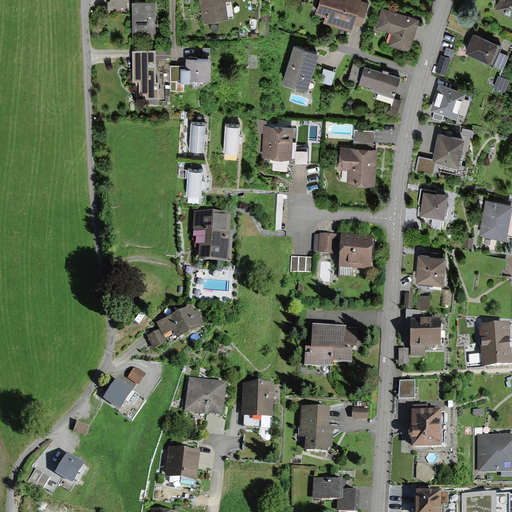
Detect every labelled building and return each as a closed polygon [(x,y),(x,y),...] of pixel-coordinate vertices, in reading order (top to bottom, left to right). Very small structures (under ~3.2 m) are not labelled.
[(200,0),(204,24),(229,20),(226,3),(243,1),(242,0),(200,0)] [(320,0),(316,14),(326,17),(324,23),(352,33),(355,24),(362,26),(369,4),(361,1),(361,0),(320,0)] [(511,0),(500,0),(497,7),(511,13),(511,0)] [(155,2),(132,3),(133,35),(156,34),(155,2)] [(419,20),(381,9),(376,29),(391,34),(388,46),(410,52),(419,20)] [(474,36),(466,54),(502,71),(508,57),(499,52),(501,48),(474,36)] [(319,55),(295,47),(283,85),(307,93),(319,55)] [(454,50),(447,48),(444,55),(452,57),(454,50)] [(154,51),(133,52),(133,83),(140,83),(140,96),(146,95),(146,99),(158,99),(158,83),(154,83),(154,51)] [(257,55),(249,55),(249,68),(257,68),(257,55)] [(451,59),(441,56),(435,72),(445,76),(451,59)] [(210,59),(186,59),(186,65),(170,65),(170,92),(178,92),(178,82),(210,82),(210,59)] [(354,63),(349,80),(375,89),(374,91),(395,98),(401,78),(354,63)] [(335,73),(324,69),(320,82),(331,85),(335,73)] [(509,81),(499,76),(494,87),(504,91),(509,81)] [(467,93),(440,84),(429,112),(434,113),(432,117),(442,121),(443,116),(457,121),(467,93)] [(394,99),(389,115),(396,117),(401,101),(394,99)] [(266,126),(267,121),(263,120),(258,119),(257,132),(263,133),(262,160),(270,160),(270,163),(309,165),(310,148),(297,148),(298,127),(266,126)] [(207,123),(192,121),(189,149),(205,150),(207,123)] [(240,125),(226,124),(224,151),(238,152),(240,125)] [(474,131),(463,129),(461,135),(472,138),(474,131)] [(356,144),(356,149),(373,149),(374,131),(354,130),(354,143),(356,144)] [(464,141),(439,135),(434,159),(433,162),(436,163),(458,168),(464,141)] [(356,149),(340,147),(339,170),(348,171),(347,185),(375,187),(378,150),(373,149),(356,149)] [(433,162),(434,159),(419,156),(416,172),(433,176),(436,163),(433,162)] [(203,169),(188,168),(186,195),(202,196),(203,169)] [(436,192),(421,189),(418,205),(422,205),(420,216),(445,221),(449,197),(435,195),(436,192)] [(511,206),(486,201),(479,236),(506,241),(507,236),(511,237),(511,206)] [(230,213),(195,211),(193,243),(199,243),(199,257),(228,259),(230,213)] [(379,275),(380,242),(340,241),(339,273),(379,275)] [(314,257),(292,256),(291,271),(313,272),(314,257)] [(447,259),(420,256),(417,284),(444,287),(447,259)] [(405,293),(404,307),(413,308),(414,293),(405,293)] [(430,297),(419,296),(418,309),(429,310),(430,297)] [(192,304),(157,321),(160,328),(164,335),(173,330),(178,338),(206,324),(198,309),(195,311),(192,304)] [(422,318),(421,311),(406,310),(405,328),(411,328),(411,318),(422,318)] [(422,318),(411,318),(411,328),(411,355),(426,355),(426,347),(430,347),(430,350),(444,350),(444,330),(441,330),(441,318),(422,318)] [(511,352),(510,321),(479,323),(482,364),(511,362),(511,352)] [(353,347),(352,347),(352,344),(358,344),(358,327),(347,326),(347,325),(313,324),(312,345),(306,345),(305,365),(321,365),(333,364),(334,360),(352,361),(353,347)] [(160,328),(147,335),(153,348),(167,341),(164,335),(160,328)] [(409,365),(409,348),(399,348),(399,365),(409,365)] [(134,368),(128,377),(139,384),(146,373),(137,367),(134,368)] [(226,381),(190,377),(186,410),(222,414),(226,381)] [(133,389),(117,379),(105,397),(122,408),(120,412),(133,421),(146,400),(132,390),(133,389)] [(415,380),(400,380),(399,398),(415,398),(415,380)] [(274,383),(244,383),(243,414),(245,414),(245,426),(270,427),(270,415),(273,415),(274,383)] [(413,408),(412,409),(412,427),(409,429),(409,434),(412,437),(412,445),(441,445),(441,442),(445,442),(445,432),(446,431),(447,427),(446,424),(445,423),(445,412),(441,412),(441,408),(427,408),(427,404),(413,404),(413,408)] [(330,407),(300,406),(299,437),(305,437),(304,450),(327,451),(327,445),(333,446),(334,427),(329,427),(330,407)] [(368,408),(354,407),(353,417),(368,418),(368,408)] [(90,425),(78,421),(74,430),(86,435),(90,425)] [(511,469),(511,433),(478,434),(478,470),(511,469)] [(201,449),(170,444),(165,475),(182,477),(181,483),(194,485),(195,479),(197,479),(201,449)] [(84,462),(67,452),(55,472),(71,482),(84,462)] [(417,467),(416,477),(426,483),(436,474),(434,471),(431,469),(427,465),(422,463),(418,463),(417,467)] [(50,477),(36,469),(29,481),(42,489),(50,477)] [(339,511),(356,511),(357,490),(342,490),(342,479),(312,478),(312,498),(337,499),(336,511),(339,511)] [(441,488),(417,488),(416,511),(443,511),(444,505),(448,505),(448,491),(441,491),(441,488)] [(511,511),(511,492),(462,492),(462,511),(511,511)]
